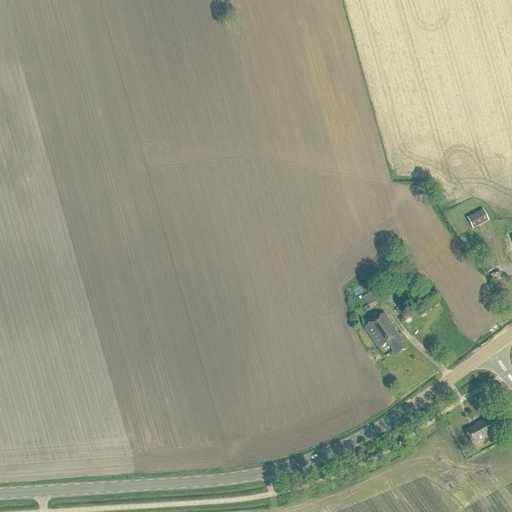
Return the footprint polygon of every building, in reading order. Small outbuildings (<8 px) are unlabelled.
[(482,210),(466,218),(472,229),(488,221),(482,210)] [(491,270),(485,261),(480,264),(487,273),(491,270)] [(500,271),(490,275),(492,281),(502,278),(500,271)] [(366,303),(367,305),(370,309),(377,305),(373,299),(366,303)] [(364,328),(378,349),(386,344),(395,357),(407,348),(393,329),(394,328),(384,314),(364,328)] [(508,432),(511,430),(511,415),(502,421),(508,432)] [(485,441),(491,438),(500,433),(494,419),(489,422),(488,419),(482,422),(475,425),(476,426),(465,432),(472,445),(484,439),(485,441)]
